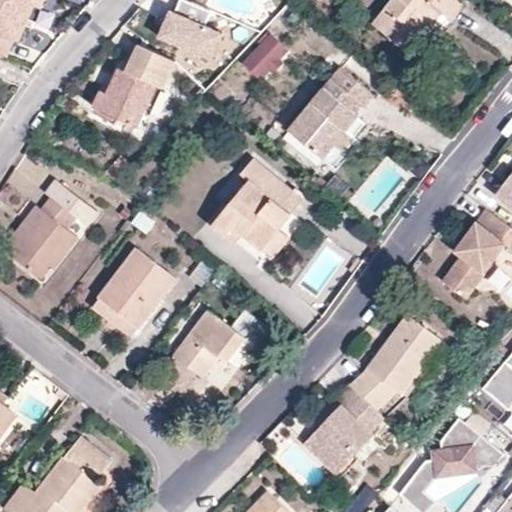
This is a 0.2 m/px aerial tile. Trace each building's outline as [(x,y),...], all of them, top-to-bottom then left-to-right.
[(0,0),(0,56),(1,57),(10,37),(20,41),(27,25),(21,22),(30,0),(0,0)] [(43,0),(30,0),(21,22),(27,25),(35,8),(40,10),(43,0)] [(210,11),(184,0),(178,0),(173,12),(169,11),(164,23),(158,37),(211,60),(222,33),(204,26),(210,11)] [(451,21),(462,7),(453,0),(392,0),(374,23),(415,57),(429,40),(423,36),(441,13),(451,21)] [(310,18),(297,6),(274,30),(287,42),(310,18)] [(277,59),(286,49),(269,33),(242,61),(259,77),(268,68),(272,72),(281,62),(277,59)] [(119,67),(107,93),(99,110),(138,128),(158,87),(163,88),(176,61),(139,44),(127,71),(119,67)] [(366,122),(355,112),(343,104),(349,95),(360,105),(371,92),(340,68),(289,131),(322,159),(333,145),(346,130),(354,136),(366,122)] [(91,106),(99,110),(107,93),(99,89),(91,106)] [(355,112),(360,105),(349,95),(343,104),(355,112)] [(342,151),(354,136),(346,130),(333,145),(342,151)] [(102,178),(118,186),(135,168),(123,156),(102,178)] [(281,206),(292,190),(254,159),(241,174),(248,180),(212,223),(235,243),(242,234),(261,248),(278,228),(290,214),(281,206)] [(511,177),(500,193),(511,202),(511,177)] [(52,198),(43,210),(9,253),(41,278),(51,266),(53,268),(78,237),(67,228),(75,216),(87,224),(98,210),(57,178),(46,193),(52,198)] [(303,199),(292,190),(281,206),(290,214),(303,199)] [(4,248),(9,253),(43,210),(37,205),(4,248)] [(132,212),(125,207),(120,213),(127,219),(132,212)] [(142,207),(131,223),(146,234),(157,218),(142,207)] [(511,224),(490,208),(465,241),(472,245),(465,254),(446,279),(470,296),(508,242),(511,245),(511,224)] [(289,238),(278,228),(261,248),(259,251),(271,260),(289,238)] [(472,245),(465,241),(458,250),(465,254),(472,245)] [(139,326),(177,277),(139,248),(101,296),(139,326)] [(203,287),(218,268),(205,259),(191,278),(203,287)] [(222,291),(232,281),(222,272),(213,281),(222,291)] [(131,337),(139,326),(101,296),(92,308),(131,337)] [(244,307),(230,325),(246,338),(228,363),(234,368),(269,327),(244,307)] [(220,357),(228,363),(246,338),(230,325),(210,309),(174,356),(177,358),(199,375),(203,378),(220,357)] [(412,311),(389,343),(395,348),(418,316),(412,311)] [(365,372),(355,384),(383,411),(404,388),(406,391),(419,373),(446,337),(418,316),(395,348),(389,343),(379,356),(371,366),(365,372)] [(199,375),(177,358),(165,374),(186,391),(199,375)] [(511,360),(487,389),(511,411),(511,360)] [(383,411),(355,384),(340,399),(344,404),(327,423),(309,441),(334,464),(351,447),(359,454),(377,435),(373,431),(388,416),(383,411)] [(10,399),(0,390),(0,400),(5,405),(10,399)] [(344,404),(340,399),(321,418),(327,423),(344,404)] [(0,441),(20,416),(5,405),(0,400),(0,441)] [(468,424),(484,437),(493,425),(477,412),(468,424)] [(428,462),(401,496),(421,511),(429,511),(439,500),(427,491),(439,475),(477,470),(476,464),(479,460),(485,465),(497,467),(507,455),(484,437),(468,424),(461,419),(443,443),(444,453),(436,454),(437,461),(428,462)] [(81,436),(38,492),(22,511),(83,511),(104,485),(98,480),(112,461),(81,436)] [(439,475),(427,491),(439,500),(483,475),(477,470),(439,475)] [(3,508),(7,511),(22,511),(38,492),(25,482),(3,508)] [(290,511),(269,490),(246,511),(290,511)]
